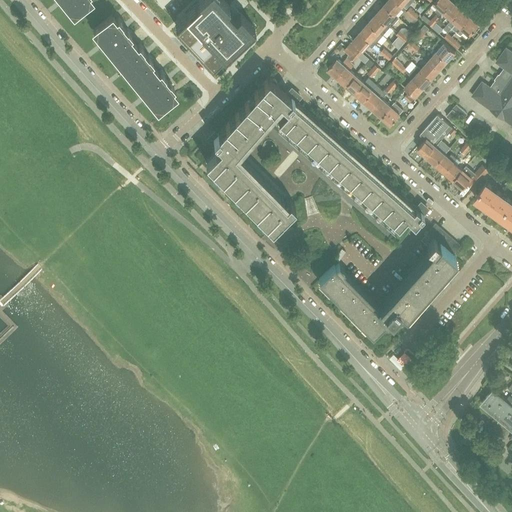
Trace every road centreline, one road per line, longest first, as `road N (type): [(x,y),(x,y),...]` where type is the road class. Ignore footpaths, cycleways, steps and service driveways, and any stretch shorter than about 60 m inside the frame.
road 1 (tertiary): [(416,427),(156,154)]
road 2 (tertiary): [(156,154),(17,0)]
road 3 (residential): [(388,153),(506,17)]
road 4 (residential): [(394,359),(493,243)]
road 5 (tertiary): [(416,427),(511,312)]
road 6 (residential): [(493,243),(388,153)]
road 7 (residential): [(219,97),(125,0)]
